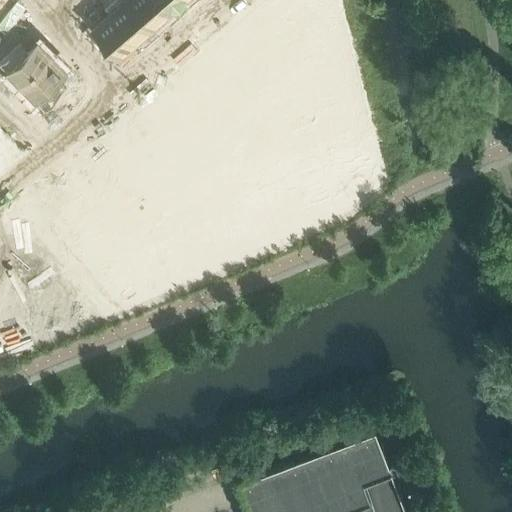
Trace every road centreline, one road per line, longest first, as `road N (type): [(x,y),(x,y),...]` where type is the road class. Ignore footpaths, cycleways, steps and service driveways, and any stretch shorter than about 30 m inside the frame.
road 1 (residential): [(113,85),(0,188)]
road 2 (residential): [(217,0),(113,85)]
